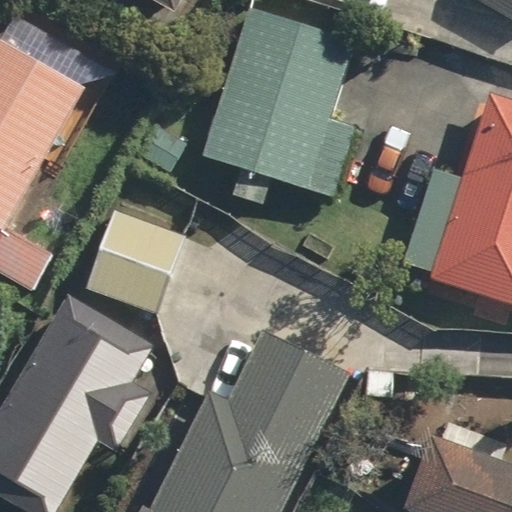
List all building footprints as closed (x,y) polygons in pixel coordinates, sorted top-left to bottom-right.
[(145,0),(173,16),(181,0),(145,0)] [(355,46),(248,12),(200,162),(205,164),(204,166),(210,168),(211,166),(214,167),(213,169),(218,171),(218,168),(237,174),(229,200),(262,210),(270,184),(332,204),(356,131),(330,123),(355,46)] [(64,56),(3,18),(0,23),(0,278),(32,298),(54,264),(0,229),(0,228),(82,98),(50,78),(64,56)] [(398,266),(431,277),(428,283),(511,312),(511,105),(492,98),(461,189),(429,178),(398,266)] [(186,237),(113,209),(81,293),(154,321),(186,237)] [(133,384),(151,353),(62,302),(0,409),(0,504),(13,511),(58,511),(96,448),(115,459),(152,395),(133,384)] [(283,511),(348,377),(259,334),(225,405),(205,395),(147,511),(144,511),(140,510),(138,511),(283,511)] [(404,511),(511,511),(511,477),(496,472),(505,448),(446,426),(437,450),(428,447),(404,511)]
